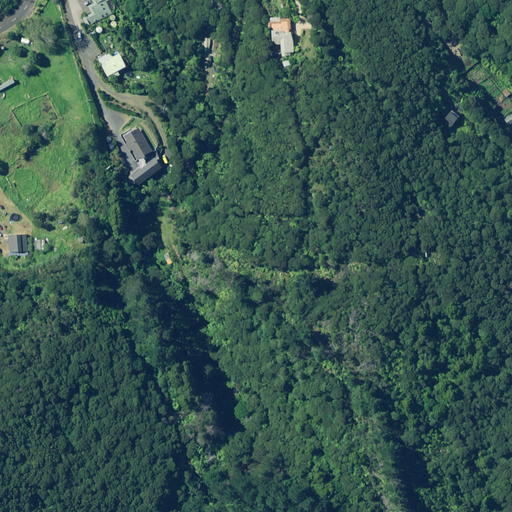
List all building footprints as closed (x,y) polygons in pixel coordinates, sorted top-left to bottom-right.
[(92,0),(95,4),(89,7),(91,12),(94,11),(95,15),(87,19),(90,25),(112,15),(107,3),(112,0),(92,0)] [(269,21),(269,30),(272,29),(273,41),(278,41),(278,45),(281,45),(282,56),(291,55),(290,52),(293,52),(292,33),(291,19),(269,21)] [(105,57),(105,56),(99,59),(108,77),(126,67),(118,51),(105,57)] [(134,72),(132,67),(122,72),(125,77),(134,72)] [(510,93),(505,89),(501,93),(507,97),(510,93)] [(458,118),(447,111),(441,119),(451,127),(458,118)] [(511,122),(511,113),(503,119),(508,126),(511,122)] [(152,152),(139,129),(125,137),(138,160),(152,152)] [(162,168),(155,159),(131,176),(138,186),(162,168)] [(27,251),(26,234),(8,236),(9,253),(27,251)] [(46,249),(46,239),(36,240),(37,250),(46,249)]
